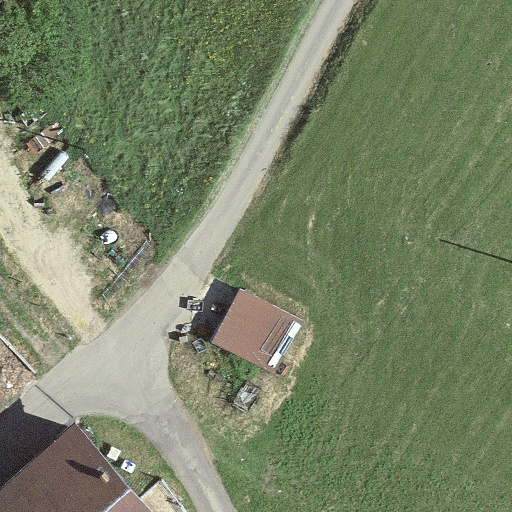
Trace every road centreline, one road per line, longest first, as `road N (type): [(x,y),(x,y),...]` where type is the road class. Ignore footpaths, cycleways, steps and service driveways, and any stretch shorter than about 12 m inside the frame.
road 1 (unclassified): [(0,436),(182,259),(326,0)]
road 2 (track): [(95,346),(206,511)]
